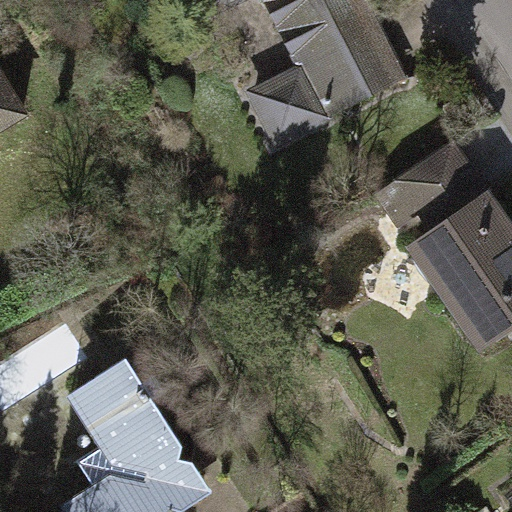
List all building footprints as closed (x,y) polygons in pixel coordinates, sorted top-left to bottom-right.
[(262,98),(295,159),(419,92),(369,0),(207,0),(209,3),(214,0),(269,0),(309,73),(262,98)] [(0,148),(48,117),(0,44),(0,148)] [(511,200),(470,139),(377,202),(490,367),(511,352),(511,200)] [(72,321),(0,365),(0,396),(5,405),(91,352),(72,321)] [(45,491),(58,511),(200,511),(223,498),(132,353),(63,396),(101,456),(45,491)]
